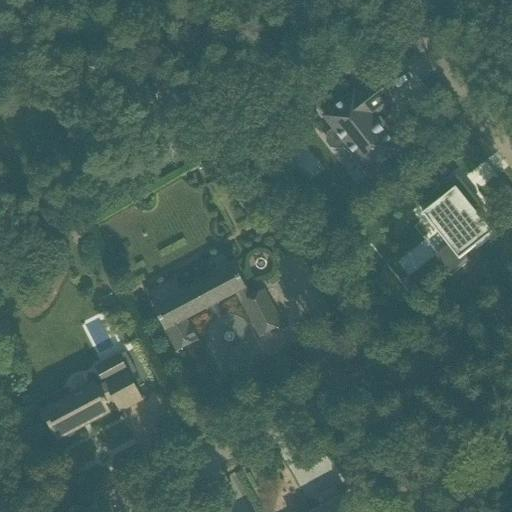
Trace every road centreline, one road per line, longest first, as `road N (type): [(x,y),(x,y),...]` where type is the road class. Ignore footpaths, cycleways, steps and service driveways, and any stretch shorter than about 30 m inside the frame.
road 1 (residential): [(511,299),(117,511)]
road 2 (residential): [(511,157),(425,44),(422,0)]
